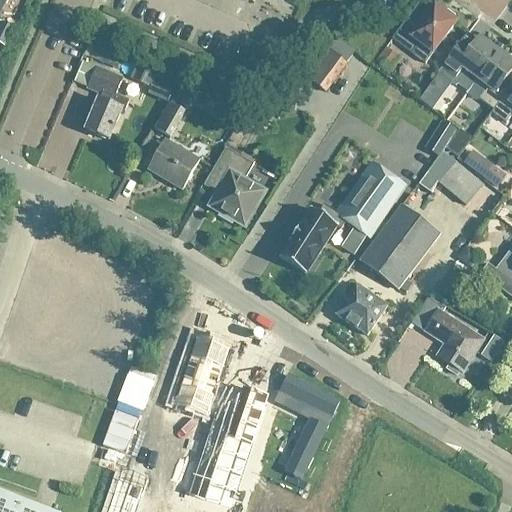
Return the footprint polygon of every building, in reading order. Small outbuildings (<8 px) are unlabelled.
[(409,15),(392,39),(410,53),(425,64),(432,54),(456,22),(434,6),(421,23),(409,15)] [(11,28),(1,23),(0,24),(0,45),(1,46),(4,48),(14,29),(11,28)] [(458,46),(437,74),(441,76),(455,87),(456,85),(467,92),(497,53),(478,39),(473,46),(463,39),(458,46)] [(388,68),(396,48),(380,42),(372,61),(388,68)] [(304,78),(325,93),(346,64),(326,48),(304,78)] [(497,53),(467,92),(465,94),(471,99),(478,99),(492,110),(506,92),(500,87),(511,70),(511,64),(511,62),(511,59),(503,53),(500,55),(497,53)] [(81,62),(72,84),(85,90),(84,92),(98,98),(85,131),(108,141),(119,113),(123,114),(128,101),(114,95),(121,79),(81,62)] [(137,66),(132,79),(150,86),(155,74),(137,66)] [(371,72),(342,111),(357,121),(385,83),(371,72)] [(132,80),(127,93),(139,97),(144,85),(132,80)] [(169,104),(154,130),(168,139),(183,112),(173,107),(176,101),(180,103),(179,104),(188,109),(198,91),(192,87),(181,82),(181,83),(168,104),(169,104)] [(511,97),(511,99),(504,94),(491,113),(505,123),(510,117),(511,119),(511,97)] [(434,133),(448,143),(456,131),(441,122),(434,133)] [(164,140),(146,171),(181,191),(198,160),(164,140)] [(490,185),(500,171),(468,146),(457,159),(490,185)] [(223,187),(220,194),(217,192),(209,207),(220,213),(219,216),(230,223),(232,220),(244,227),(264,192),(237,177),(246,162),(226,150),(209,179),(223,187)] [(443,153),(418,185),(429,194),(437,183),(465,206),(482,185),(443,153)] [(371,162),(353,187),(334,212),(323,205),(317,214),(311,209),(279,258),(305,275),(336,227),(340,230),(345,222),(369,240),(405,186),(371,162)] [(400,207),(359,261),(397,290),(439,236),(400,207)] [(487,264),(479,274),(511,298),(511,247),(495,270),(487,264)] [(355,285),(335,315),(366,336),(386,306),(355,285)] [(427,298),(412,323),(424,331),(437,311),(439,313),(442,308),(427,298)] [(424,331),(424,332),(444,345),(449,348),(441,360),(448,365),(446,369),(456,376),(459,372),(462,374),(483,341),(439,313),(437,311),(424,331)] [(202,330),(188,365),(221,378),(234,343),(202,330)] [(480,356),(490,363),(503,343),(493,336),(480,356)] [(266,404),(240,394),(239,397),(228,393),(207,448),(217,452),(198,502),(224,511),(266,404)] [(142,478),(131,511),(191,511),(197,494),(142,478)] [(51,511),(0,494),(0,511),(51,511)]
